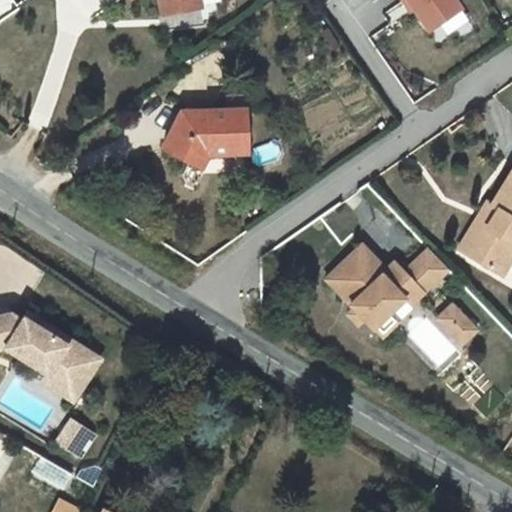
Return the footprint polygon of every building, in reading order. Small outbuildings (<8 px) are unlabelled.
[(159,0),(163,15),(201,8),(199,0),(159,0)] [(395,0),(421,35),(459,7),(453,0),(395,0)] [(247,152),(244,109),(182,112),(163,148),(201,167),(208,153),(247,152)] [(511,169),(491,204),(491,205),(497,209),(486,228),(482,225),(465,254),(503,276),(511,259),(511,169)] [(491,204),(487,202),(458,250),(465,254),(482,225),(486,228),(497,209),(491,205),(491,204)] [(449,268),(429,248),(404,270),(394,261),(386,269),(362,243),(325,277),(353,306),(364,317),(372,327),(373,326),(390,311),(391,310),(385,303),(398,291),(404,298),(416,286),(423,293),(432,283),(449,268)] [(410,304),(423,293),(416,286),(404,298),(410,304)] [(398,291),(385,303),(391,310),(404,298),(398,291)] [(461,313),(452,304),(437,318),(446,327),(461,313)] [(357,324),(364,317),(353,306),(346,312),(357,324)] [(55,328),(28,311),(25,316),(45,329),(43,331),(51,336),(55,328)] [(390,311),(373,326),(382,335),(398,320),(390,311)] [(75,370),(88,349),(55,328),(51,336),(43,331),(45,329),(25,316),(23,318),(13,312),(0,314),(0,347),(6,346),(48,373),(58,359),(75,370)] [(477,329),(461,313),(446,327),(462,343),(477,329)] [(101,357),(88,349),(75,370),(58,359),(48,373),(43,381),(74,400),(101,357)] [(88,430),(71,419),(58,440),(75,451),(88,430)] [(95,434),(88,430),(75,451),(81,455),(95,434)] [(38,454),(29,472),(61,488),(70,470),(38,454)] [(52,495),(46,511),(74,511),(77,503),(52,495)]
